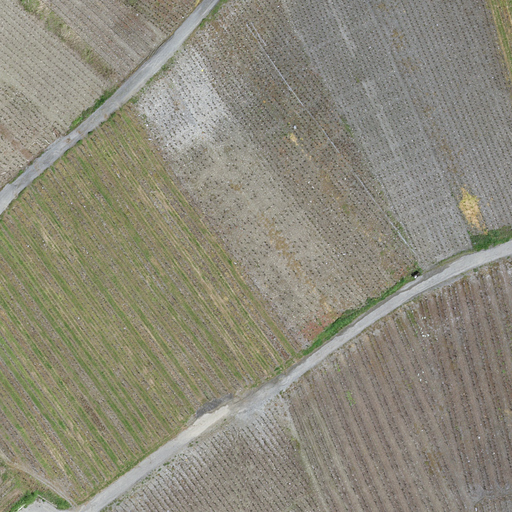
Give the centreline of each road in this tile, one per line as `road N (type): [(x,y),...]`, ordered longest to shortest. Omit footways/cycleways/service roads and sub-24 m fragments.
road 1 (track): [(511,244),(423,274),(110,500),(81,511)]
road 2 (track): [(212,0),(0,209)]
